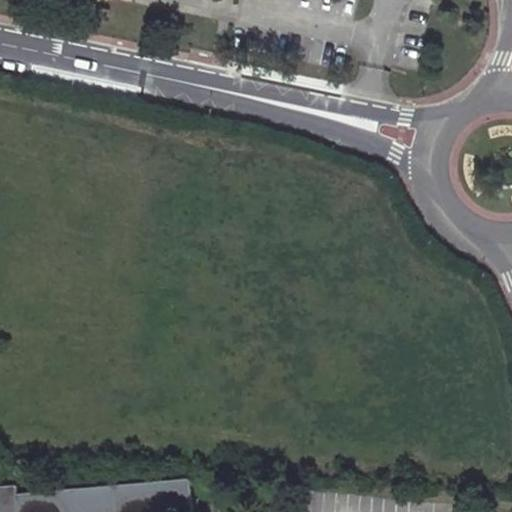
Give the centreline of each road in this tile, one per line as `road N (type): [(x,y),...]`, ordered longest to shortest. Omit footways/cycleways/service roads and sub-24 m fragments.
road 1 (residential): [(0,44),(433,141)]
road 2 (residential): [(433,141),(429,187),(443,216),(471,237),(511,242)]
